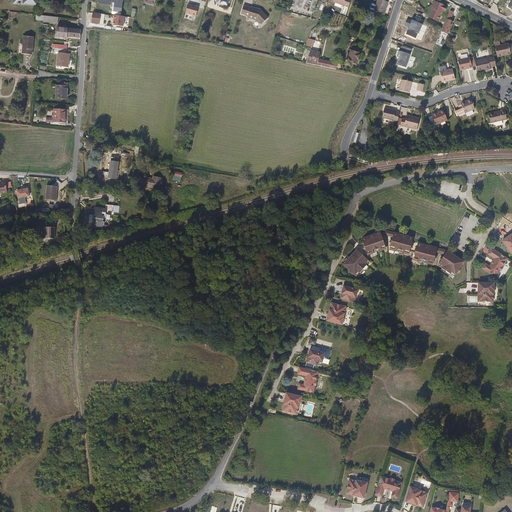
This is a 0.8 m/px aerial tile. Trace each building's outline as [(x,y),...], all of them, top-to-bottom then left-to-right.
[(119,0),(98,0),(98,3),(115,5),(114,11),(121,11),(122,0),(119,0)] [(378,0),(375,12),(385,15),(390,2),(386,1),(386,0),(378,0)] [(445,6),(446,5),(434,1),(427,17),(439,22),(444,11),(445,6)] [(199,7),(188,4),(186,13),(197,16),(199,7)] [(262,11),(251,7),(251,9),(244,7),(242,16),(248,18),(247,22),(249,23),(250,20),(254,21),(255,20),(256,20),(257,21),(256,22),(258,26),(259,25),(260,27),(268,22),(262,11)] [(127,14),(127,22),(135,23),(136,8),(132,8),(132,15),(127,14)] [(101,13),(93,13),(92,23),(100,24),(101,13)] [(124,16),(114,15),(113,25),(123,26),(124,16)] [(410,27),(407,34),(416,39),(418,34),(420,34),(426,21),(420,18),(419,22),(412,19),(411,21),(407,19),(405,25),(410,27)] [(451,20),(447,18),(441,31),(448,35),(454,22),(451,20)] [(66,39),(79,40),(79,30),(55,28),(54,38),(66,40),(66,39)] [(443,45),(447,35),(440,33),(437,42),(443,45)] [(31,49),(34,49),(35,37),(24,36),(22,54),(31,56),(31,49)] [(313,49),(315,42),(309,40),(307,47),(313,49)] [(499,58),(511,55),(509,44),(497,47),(499,58)] [(358,65),(363,47),(354,45),(351,57),(350,57),(347,65),(353,66),(354,64),(358,65)] [(407,68),(413,50),(404,47),(398,64),(407,68)] [(66,53),(66,50),(59,49),(57,66),(68,67),(69,54),(66,53)] [(307,65),(338,71),(339,69),(341,69),(342,65),(320,61),(321,54),(312,52),(307,65)] [(495,55),(476,60),(479,70),(492,67),(492,65),(497,64),(495,55)] [(471,57),(459,59),(461,70),(473,68),(473,67),(471,57)] [(455,69),(442,72),(444,82),(457,79),(455,69)] [(413,82),(403,80),(400,91),(411,93),(413,82)] [(66,101),(67,88),(60,87),(55,87),(55,100),(66,101)] [(471,100),(461,104),(463,109),(455,113),(457,117),(466,114),(476,110),(471,100)] [(67,123),(68,110),(55,110),(55,119),(47,119),(47,123),(67,123)] [(383,120),(400,122),(401,114),(397,113),(398,111),(385,110),(383,120)] [(506,110),(501,110),(501,111),(489,114),(491,123),(508,120),(506,110)] [(444,111),(432,116),(437,126),(448,121),(444,111)] [(419,119),(406,116),(405,120),(401,119),(400,126),(417,130),(419,119)] [(120,162),(111,161),(109,178),(117,179),(120,162)] [(162,179),(155,177),(154,180),(145,178),(143,186),(159,190),(162,179)] [(59,186),(48,185),(47,199),(58,200),(59,186)] [(29,188),(17,190),(19,198),(30,196),(29,188)] [(108,209),(97,207),(93,226),(97,227),(102,228),(105,227),(106,221),(105,221),(106,215),(104,214),(104,212),(107,212),(108,209)] [(56,226),(46,226),(46,238),(56,238),(56,226)] [(387,235),(386,231),(383,232),(376,234),(366,237),(368,243),(367,246),(369,247),(370,251),(375,250),(376,251),(385,249),(385,247),(390,246),(389,242),(390,240),(388,238),(387,235)] [(408,235),(398,233),(397,236),(395,241),(394,242),(395,244),(394,247),(398,248),(398,250),(408,253),(408,251),(413,252),(414,248),(416,247),(415,245),(417,238),(414,237),(408,235)] [(511,233),(503,241),(504,243),(511,254),(511,253),(511,233)] [(440,253),(441,250),(438,249),(432,247),(421,244),(419,250),(417,251),(418,254),(417,257),(422,259),(422,261),(431,264),(432,262),(437,264),(438,260),(440,258),(439,256),(440,253)] [(368,261),(371,257),(368,255),(368,253),(367,252),(365,252),(361,247),(353,255),(349,260),(346,263),(352,267),(352,270),(354,269),(357,272),(360,269),(362,270),(369,262),(368,261)] [(503,267),(506,261),(501,258),(499,257),(501,254),(491,248),(488,254),(495,258),(490,267),(486,265),(483,269),(497,277),(500,271),(501,272),(504,268),(503,267)] [(466,266),(466,265),(459,259),(453,256),(450,253),(448,256),(447,259),(444,259),(444,262),(442,265),(446,268),(444,269),(453,276),(454,274),(458,277),(461,274),(463,273),(462,271),(466,266)] [(370,264),(369,262),(362,270),(363,271),(370,264)] [(495,291),(495,284),(478,284),(479,300),(483,300),(483,302),(494,302),(494,291),(495,291)] [(339,299),(350,302),(351,297),(355,298),(358,290),(343,286),(339,299)] [(346,307),(335,304),(335,306),(331,304),(326,320),(341,325),(344,318),(343,318),(346,307)] [(311,345),(310,348),(325,353),(324,358),(328,359),(331,350),(311,345)] [(325,353),(310,348),(306,362),(317,365),(319,360),(323,361),(324,358),(325,353)] [(309,370),(299,367),(297,374),(306,376),(303,385),(299,384),(298,389),(313,394),(315,387),(316,387),(317,383),(316,382),(318,375),(311,373),(312,371),(310,371),(310,373),(308,372),(309,370)] [(302,398),(287,393),(282,408),(287,410),(286,412),(297,414),(300,404),(302,398)] [(391,479),(384,477),(382,483),(378,482),(374,495),(382,498),(385,489),(392,492),(391,496),(397,498),(402,483),(395,481),(396,480),(391,478),(391,479)] [(349,491),(348,495),(365,498),(368,482),(362,481),(361,482),(350,480),(347,491),(349,491)] [(419,490),(410,487),(405,503),(423,508),(428,493),(419,491),(419,490)] [(458,502),(458,493),(450,493),(449,501),(451,501),(458,502)]
